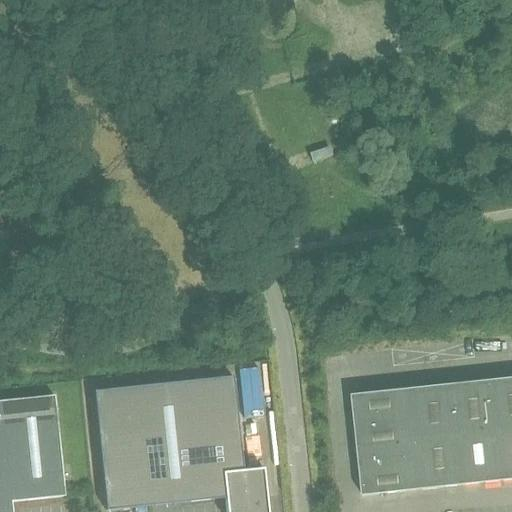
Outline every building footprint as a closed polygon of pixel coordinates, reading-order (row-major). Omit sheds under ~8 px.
[(106,511),(225,498),(225,511),(265,511),(267,510),(263,469),(242,471),(232,377),(93,391),(106,511)] [(511,378),(491,380),(497,431),(511,429),(511,378)] [(451,384),(457,435),(497,431),(491,380),(451,384)] [(415,422),(417,439),(457,435),(451,384),(412,388),(415,422)] [(354,429),(415,422),(412,388),(351,395),(354,429)] [(0,401),(0,511),(11,511),(11,502),(64,497),(53,396),(0,401)] [(419,456),(417,439),(415,422),(354,429),(358,462),(419,456)] [(511,480),(511,429),(497,431),(502,481),(511,480)] [(497,431),(457,435),(462,486),(502,481),(497,431)] [(462,486),(457,435),(417,439),(419,456),(422,490),(462,486)] [(422,490),(419,456),(358,462),(362,496),(422,490)]
